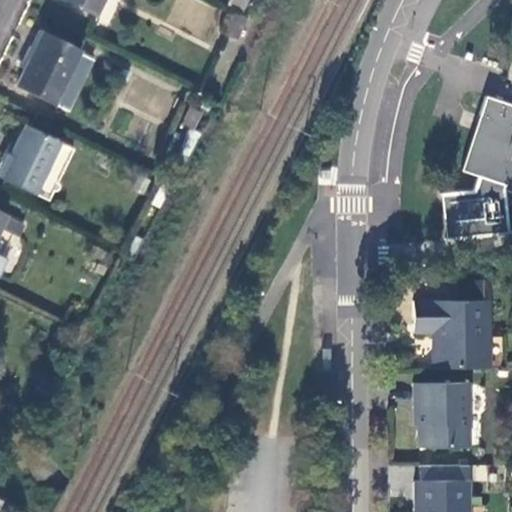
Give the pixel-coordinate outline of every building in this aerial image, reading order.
[(103,0),(65,0),(95,15),(103,0)] [(240,9),(245,0),(228,0),(228,2),(240,9)] [(237,35),(246,19),(233,13),(225,30),(237,35)] [(69,109),(93,60),(79,53),(80,51),(43,32),(18,85),(69,109)] [(461,170),(511,186),(511,104),(486,95),(480,115),(484,116),(466,169),(462,168),(461,170)] [(0,175),(34,193),(59,142),(25,125),(0,174),(0,175)] [(0,265),(3,259),(0,257),(11,234),(0,228),(0,226),(6,214),(0,211),(0,265)] [(0,226),(0,228),(11,234),(18,219),(6,214),(0,226)] [(433,335),(434,367),(489,367),(489,338),(488,301),(413,301),(414,335),(433,335)] [(505,338),(489,338),(489,367),(505,367),(505,338)] [(467,448),(466,383),(414,383),(414,409),(418,409),(418,447),(467,448)] [(467,511),(468,481),(415,481),(415,509),(419,510),(418,511),(467,511)]
